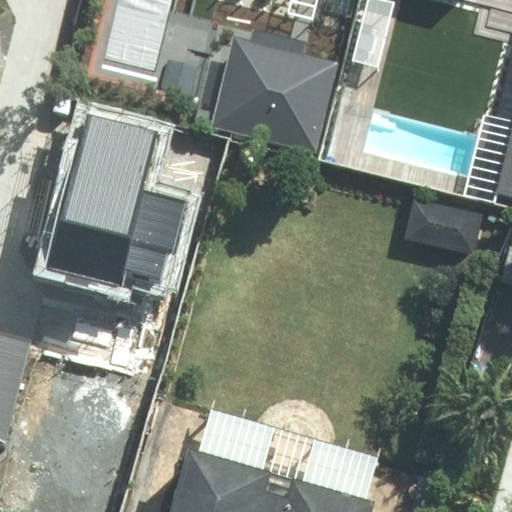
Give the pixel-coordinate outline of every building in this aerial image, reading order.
[(336,63),(235,39),(215,127),(316,151),(336,63)] [(88,113),(47,265),(155,294),(180,199),(141,189),(157,131),(88,113)] [(482,217),(405,207),(399,254),(476,264),(482,217)] [(0,334),(0,441),(10,444),(35,343),(0,334)] [(402,511),(414,474),(206,414),(192,464),(180,461),(165,511),(402,511)]
